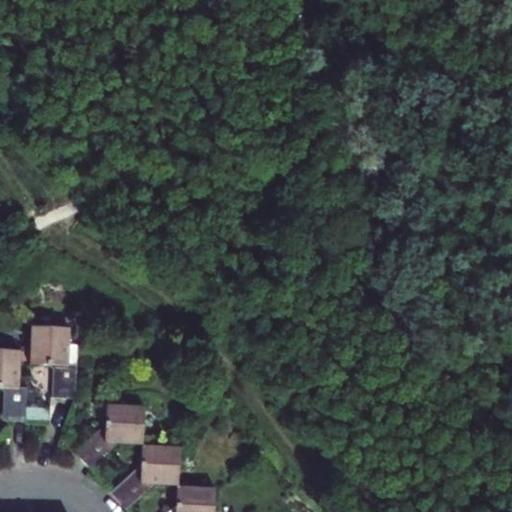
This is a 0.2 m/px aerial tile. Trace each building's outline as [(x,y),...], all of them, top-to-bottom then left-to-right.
[(62,318),(25,317),(22,342),(22,353),(50,355),(48,389),(68,391),(70,356),(60,355),(62,318)] [(12,377),(13,341),(0,340),(0,377),(1,377),(0,391),(0,411),(18,412),(21,378),(12,377)] [(70,445),(83,459),(111,434),(135,436),(138,400),(103,398),(102,416),(70,445)] [(174,437),(135,436),(134,458),(106,485),(119,500),(146,474),(171,477),(174,437)] [(207,511),(208,481),(171,477),(169,500),(155,511),(207,511)]
